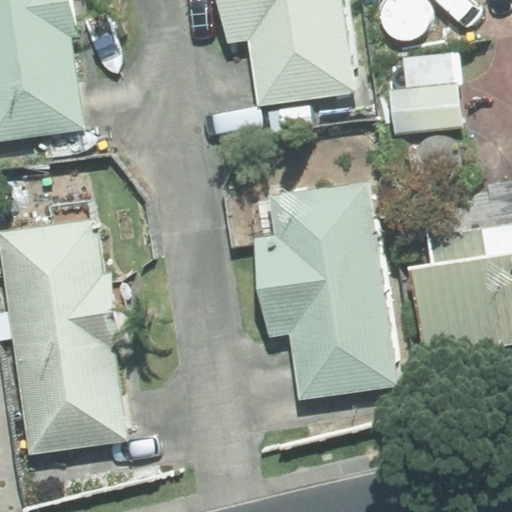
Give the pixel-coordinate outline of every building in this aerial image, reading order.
[(0,0),(0,136),(87,124),(75,29),(83,29),(79,0),(0,0)] [(229,0),(234,35),(256,32),(263,96),(360,83),(348,0),(229,0)] [(413,84),(395,87),(400,128),(468,122),(459,48),(409,54),(413,84)] [(283,228),(261,231),(274,330),(296,328),(304,391),(401,378),(374,175),(278,188),(283,228)] [(56,221),(4,228),(13,306),(0,307),(0,315),(2,336),(20,335),(34,446),(129,434),(119,344),(126,342),(117,267),(107,268),(100,212),(93,213),(92,204),(53,208),(56,221)] [(511,218),(436,230),(440,256),(419,260),(431,349),(511,336),(511,218)]
